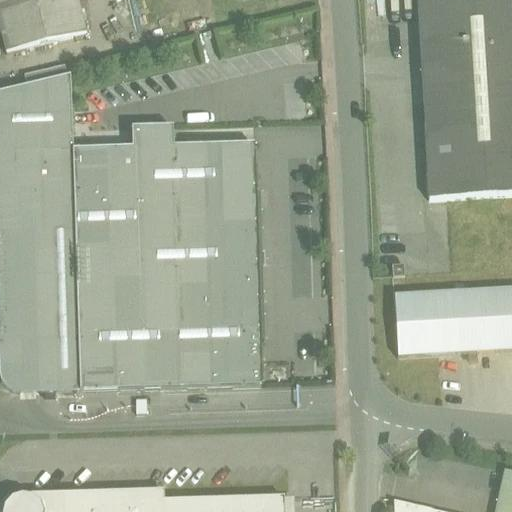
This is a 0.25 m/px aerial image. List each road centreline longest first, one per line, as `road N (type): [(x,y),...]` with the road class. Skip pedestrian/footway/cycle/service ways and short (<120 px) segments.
road 1 (unclassified): [(385,408),(362,380),(344,0)]
road 2 (unclassified): [(511,429),(385,408)]
